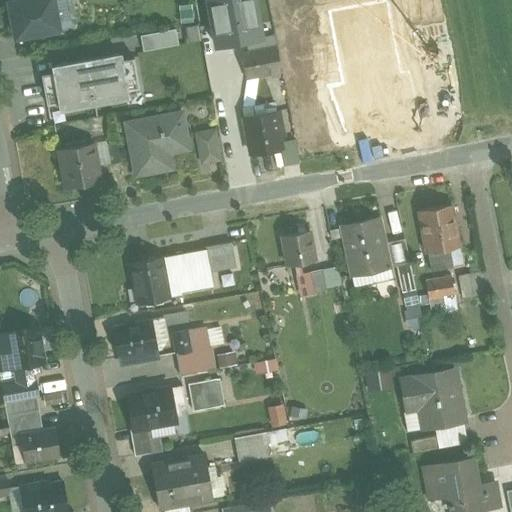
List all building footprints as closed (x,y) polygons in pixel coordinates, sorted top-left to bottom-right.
[(49,0),(7,8),(13,39),(57,31),(51,0),(49,0)] [(256,0),(205,0),(214,45),(263,36),(256,0)] [(170,26),(135,33),(138,48),(173,42),(170,26)] [(278,45),(242,52),(247,77),(283,70),(278,45)] [(121,64),(50,77),(51,83),(44,85),(49,112),(56,111),(58,123),(130,109),(128,98),(139,96),(133,66),(122,68),(121,64)] [(281,109),(245,116),(251,151),(283,145),(279,122),(283,122),(281,109)] [(182,110),(127,121),(137,171),(159,167),(156,151),(188,145),(182,110)] [(214,129),(199,132),(204,159),(219,157),(214,129)] [(123,159),(119,139),(108,141),(112,161),(123,159)] [(95,140),(60,147),(67,185),(102,179),(95,140)] [(452,202),(419,208),(427,250),(429,250),(432,268),(454,264),(451,247),(460,245),(452,202)] [(381,216),(342,224),(352,273),(391,265),(381,216)] [(310,229),(283,234),(289,264),(316,259),(310,229)] [(232,242),(206,247),(206,249),(207,248),(212,271),(237,267),(232,242)] [(206,249),(163,257),(170,294),(214,286),(212,271),(207,248),(206,249)] [(163,256),(132,262),(136,286),(142,285),(145,300),(170,296),(170,294),(163,257),(163,256)] [(411,260),(397,263),(403,290),(417,287),(411,260)] [(291,271),(294,292),(323,287),(320,266),(291,271)] [(485,269),(469,272),(473,292),(488,290),(485,269)] [(453,275),(426,280),(432,309),(442,307),(443,313),(460,310),(453,275)] [(401,325),(417,324),(415,293),(399,294),(401,325)] [(151,320),(116,327),(122,356),(134,354),(136,360),(158,356),(151,320)] [(40,326),(11,332),(16,359),(18,372),(34,369),(32,361),(45,359),(40,326)] [(189,328),(173,331),(177,351),(193,348),(192,347),(189,328)] [(11,332),(0,333),(0,361),(16,359),(11,332)] [(193,348),(177,351),(181,375),(209,369),(204,344),(192,347),(193,348)] [(456,366),(401,377),(405,397),(418,395),(423,426),(466,418),(456,366)] [(388,371),(365,370),(365,386),(388,386),(388,371)] [(35,377),(3,383),(6,401),(38,395),(35,377)] [(217,379),(190,384),(195,409),(221,404),(217,379)] [(335,381),(320,383),(319,380),(314,380),(315,384),(311,385),(314,402),(338,398),(335,381)] [(183,385),(129,395),(135,426),(135,427),(150,424),(176,420),(175,414),(181,413),(180,403),(186,402),(183,385)] [(38,395),(6,401),(8,414),(35,409),(40,408),(38,395)] [(277,401),(262,405),(267,424),(282,420),(277,401)] [(35,409),(8,414),(14,444),(23,443),(22,432),(33,430),(32,423),(38,422),(35,409)] [(150,424),(135,427),(135,426),(131,427),(136,454),(164,449),(161,435),(153,436),(150,424)] [(33,430),(22,432),(23,443),(26,459),(61,453),(56,426),(33,430)] [(267,430),(236,436),(240,459),(271,454),(267,430)] [(438,434),(413,438),(415,451),(440,447),(438,434)] [(206,454),(153,463),(161,506),(214,496),(206,454)] [(473,456),(426,465),(431,494),(450,490),(453,511),(456,511),(500,504),(496,480),(478,483),(473,456)] [(0,494),(11,492),(7,473),(0,474),(0,494)] [(49,480),(21,485),(26,511),(68,511),(70,511),(70,510),(64,480),(50,483),(49,480)] [(268,511),(266,500),(243,504),(244,511),(268,511)]
